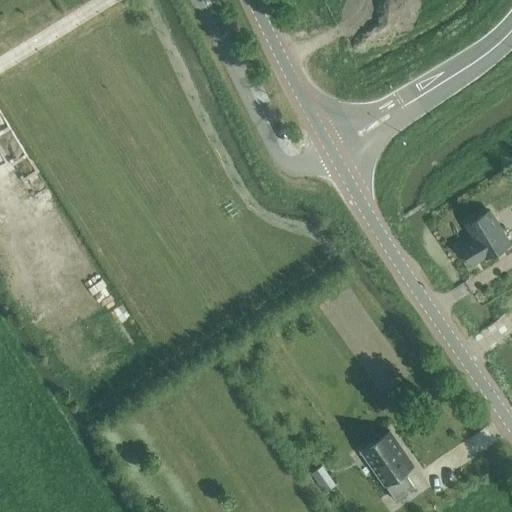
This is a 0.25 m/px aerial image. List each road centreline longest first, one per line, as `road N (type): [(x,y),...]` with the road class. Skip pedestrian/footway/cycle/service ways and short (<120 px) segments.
road 1 (tertiary): [(331,152),(511,423)]
road 2 (motorway): [(331,152),(468,67),(511,30)]
road 3 (tertiary): [(254,0),(331,152)]
